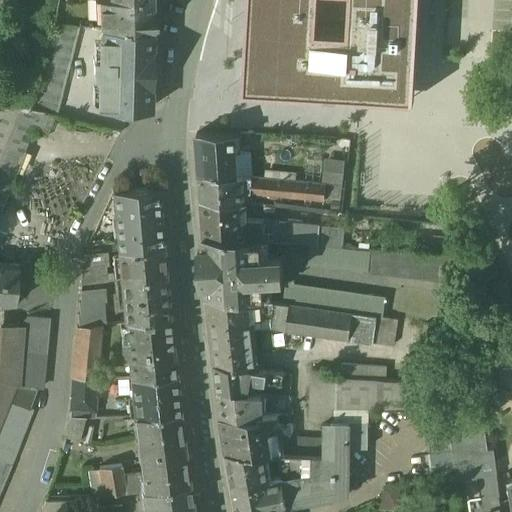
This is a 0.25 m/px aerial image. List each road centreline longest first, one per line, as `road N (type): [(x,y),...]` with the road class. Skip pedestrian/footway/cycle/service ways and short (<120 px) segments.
road 1 (residential): [(176,132),(139,140),(122,156),(85,228),(56,444),(28,511)]
road 2 (residential): [(218,511),(176,132)]
road 3 (residential): [(176,132),(204,0)]
